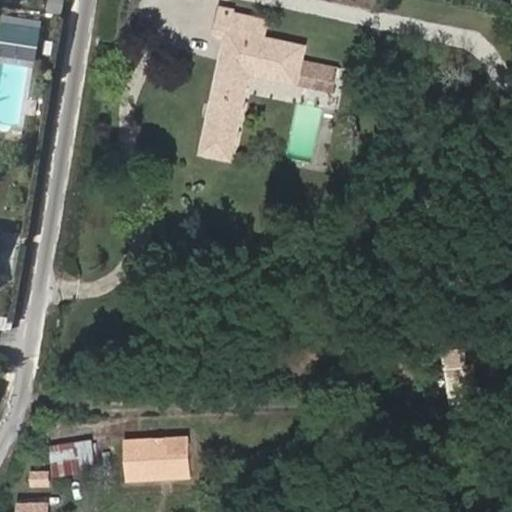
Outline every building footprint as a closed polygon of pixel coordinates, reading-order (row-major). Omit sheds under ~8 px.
[(252,71),(296,81),(300,82),(308,46),(269,37),(272,20),(235,12),(236,9),(226,8),(221,30),(230,33),(206,151),(234,157),(248,93),(252,71)] [(0,24),(0,40),(33,43),(35,27),(0,24)] [(291,103),(296,81),(252,71),(248,93),(291,103)] [(452,411),(469,408),(468,391),(479,390),(475,346),(446,349),(452,411)] [(192,446),(128,444),(127,483),(191,484),(192,446)] [(70,469),(82,469),(79,447),(67,447),(70,469)] [(35,469),(36,485),(52,483),(51,469),(35,469)] [(53,511),(53,500),(22,500),(22,511),(53,511)]
